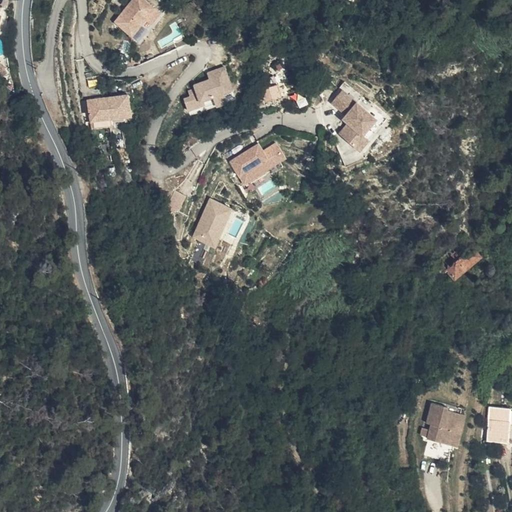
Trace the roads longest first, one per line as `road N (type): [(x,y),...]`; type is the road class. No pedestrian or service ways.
road 1 (residential): [(324,123),(274,120),(226,134),(184,165),(153,165),(153,138),(178,91),(216,54),(208,44),(130,73),(90,58),(81,0)]
road 2 (secondary): [(103,511),(119,468),(120,399),(76,248),(70,181),(31,86)]
